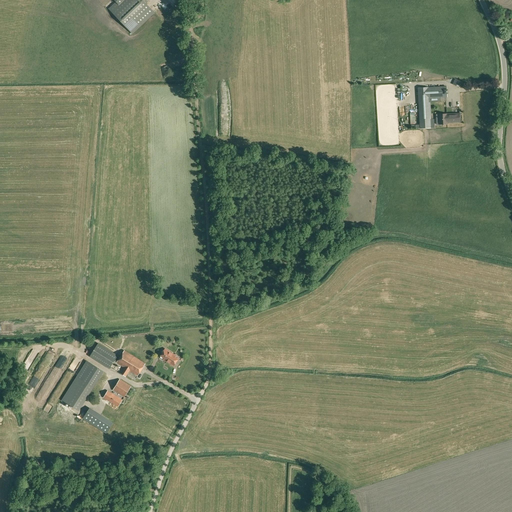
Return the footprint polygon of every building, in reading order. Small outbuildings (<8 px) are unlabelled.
[(114,0),(116,2),(109,9),(132,33),(154,13),(146,3),(149,0),(114,0)] [(446,86),(418,88),(420,128),(430,128),(429,98),(447,97),(446,93),(448,93),(447,90),(446,90),(446,86)] [(447,123),(460,122),(459,110),(453,111),(453,115),(447,115),(447,114),(438,114),(439,120),(437,120),(437,124),(439,124),(447,124),(447,123)] [(114,361),(116,363),(124,368),(120,373),(126,377),(129,371),(137,376),(145,363),(124,350),(119,358),(98,343),(90,356),(109,368),(114,361)] [(174,366),(178,359),(173,356),(174,355),(165,349),(161,356),(167,360),(166,361),(174,366)] [(86,363),(76,378),(62,400),(74,408),(89,385),(99,369),(85,360),(84,361),(86,363)] [(124,397),(131,386),(120,379),(113,390),(124,397)] [(118,407),(123,400),(108,390),(103,397),(118,407)] [(90,406),(82,418),(106,433),(113,421),(90,406)]
